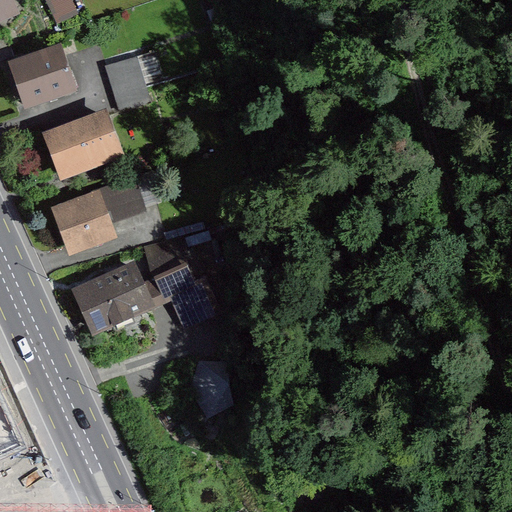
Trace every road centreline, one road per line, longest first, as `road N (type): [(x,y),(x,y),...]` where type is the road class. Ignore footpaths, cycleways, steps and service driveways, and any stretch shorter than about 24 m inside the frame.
road 1 (track): [(402,0),(438,170),(511,393)]
road 2 (primary): [(0,257),(117,511)]
